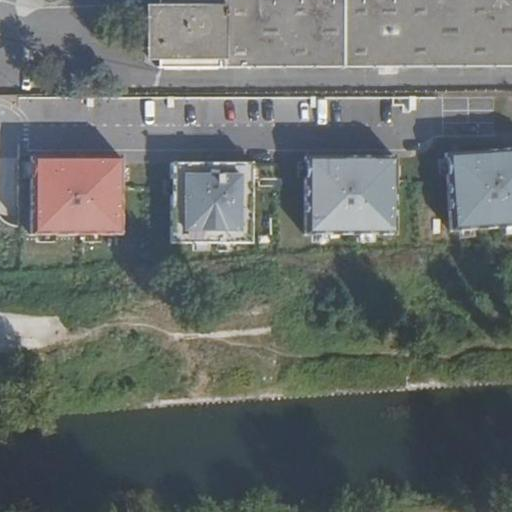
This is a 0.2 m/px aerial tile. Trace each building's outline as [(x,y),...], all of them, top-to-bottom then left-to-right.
[(511,0),(157,3),(157,68),(511,65),(511,0)] [(511,149),(443,153),(447,231),(511,227),(511,149)] [(394,235),(394,155),(301,155),(301,235),(394,235)] [(27,158),(27,234),(121,234),(120,158),(27,158)] [(250,161),(171,161),(171,244),(250,243),(250,161)]
